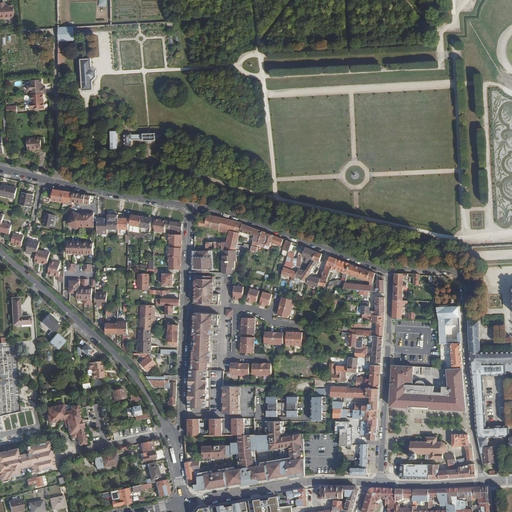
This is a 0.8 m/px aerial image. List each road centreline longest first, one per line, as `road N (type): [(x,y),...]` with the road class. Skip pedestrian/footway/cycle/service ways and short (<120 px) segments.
road 1 (residential): [(482,481),(463,282),(450,271),(389,270)]
road 2 (residential): [(173,448),(190,205)]
road 3 (track): [(275,199),(150,161),(103,160),(55,176)]
road 4 (residential): [(389,270),(381,483)]
road 5 (residential): [(389,270),(190,205)]
road 6 (secondary): [(184,502),(310,481),(368,482)]
road 7 (secondary): [(173,448),(134,374),(63,307)]
road 8 (residential): [(54,30),(54,181)]
road 9 (residential): [(190,205),(54,181)]
